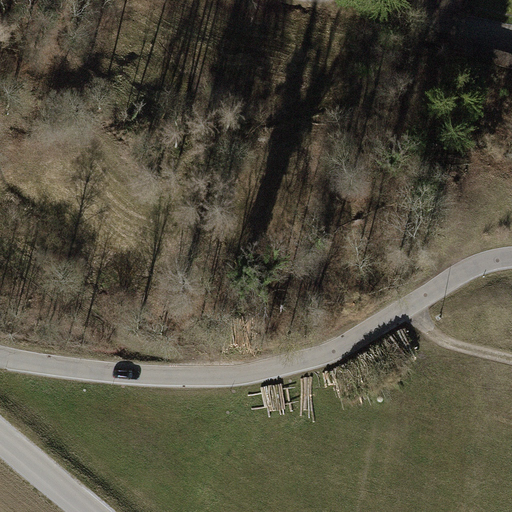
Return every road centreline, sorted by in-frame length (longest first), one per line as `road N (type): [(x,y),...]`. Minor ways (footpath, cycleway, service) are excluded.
road 1 (unclassified): [(511,258),(463,272),(327,353),(238,376),(106,372),(0,357)]
road 2 (track): [(213,376),(176,352),(133,344),(0,247)]
road 3 (track): [(410,306),(436,339),(511,360)]
